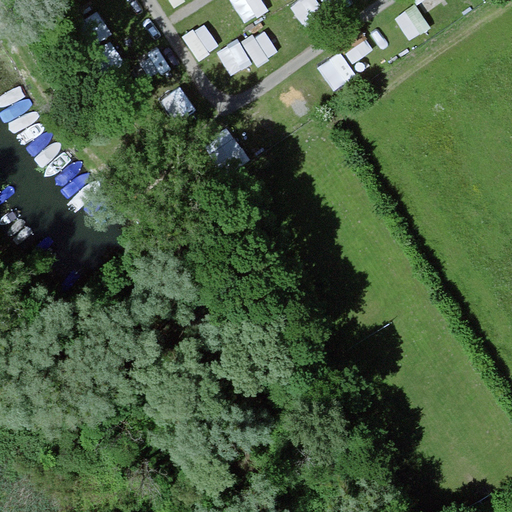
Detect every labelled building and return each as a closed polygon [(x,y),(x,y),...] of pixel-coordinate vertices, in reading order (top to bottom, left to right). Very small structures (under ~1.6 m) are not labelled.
[(323,0),(296,0),(294,3),(312,23),(330,7),(323,0)] [(417,0),(398,12),(413,36),(435,23),(420,0),(417,0)] [(114,39),(141,27),(131,5),(104,17),(114,39)] [(251,34),(258,58),(281,51),(273,27),(251,34)] [(221,46),(233,71),(258,59),(246,34),(221,46)]
